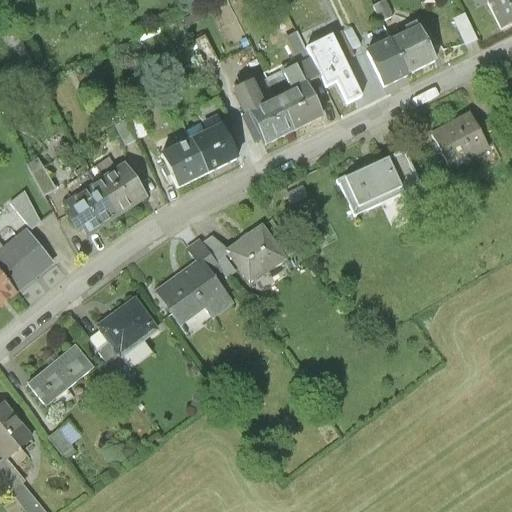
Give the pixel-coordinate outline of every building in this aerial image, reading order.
[(511,0),(494,0),(500,13),(511,7),(511,0)] [(399,26),(413,58),(440,46),(425,14),(399,26)] [(460,19),(469,46),(479,42),(470,15),(460,19)] [(413,58),(399,26),(373,38),(387,70),(413,58)] [(360,101),(330,39),(305,52),(324,92),(335,86),(346,108),(360,101)] [(275,101),(292,133),(321,119),(304,86),(275,101)] [(292,133),(275,101),(261,107),(251,87),(233,96),(244,116),(241,118),(251,138),(257,135),(264,147),(292,133)] [(478,98),(431,118),(447,153),(493,134),(478,98)] [(196,129),(212,164),(245,149),(228,114),(196,129)] [(212,164),(196,129),(163,145),(180,180),(212,164)] [(397,132),(336,163),(355,202),(417,172),(397,132)] [(98,167),(119,204),(156,183),(135,146),(98,167)] [(119,204),(98,167),(62,188),(82,224),(119,204)] [(267,209),(230,233),(253,269),(291,246),(267,209)] [(0,242),(0,255),(21,281),(55,254),(27,220),(0,242)] [(195,251),(159,278),(181,308),(209,287),(219,300),(241,284),(202,232),(188,242),(195,251)] [(0,297),(21,281),(0,255),(0,297)] [(140,283),(101,309),(125,344),(164,317),(140,283)] [(28,363),(49,391),(99,354),(78,325),(28,363)] [(10,386),(0,393),(0,436),(7,446),(38,424),(10,386)] [(52,437),(64,455),(84,441),(73,423),(52,437)] [(29,511),(46,511),(31,483),(17,490),(29,511)]
